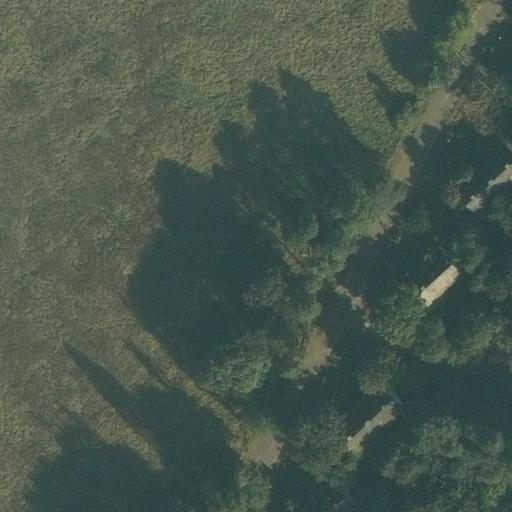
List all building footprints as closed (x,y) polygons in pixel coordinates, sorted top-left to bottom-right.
[(511,178),(511,145),(505,138),(490,153),(493,156),(483,165),(503,187),(511,178)] [(483,165),(472,175),(469,171),(454,184),(477,210),(503,187),(483,165)] [(451,204),(433,220),(448,237),(466,221),(451,204)] [(462,267),(440,244),(427,255),(429,258),(406,279),(426,300),(462,267)] [(511,330),(499,325),(489,348),(511,358),(511,330)] [(406,403),(382,377),(366,392),(369,396),(360,404),(380,427),(406,403)] [(360,404),(350,413),(347,410),(331,424),(355,450),(380,427),(360,404)] [(334,476),(319,490),(323,493),(312,503),(320,511),(344,511),(356,502),(334,476)] [(320,511),(312,503),(302,511),(298,508),(294,511),(320,511)]
